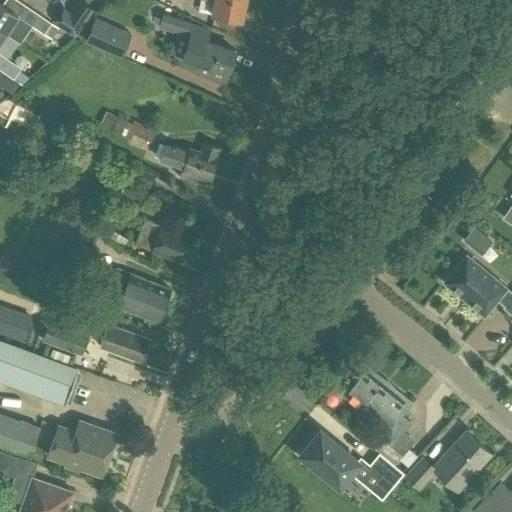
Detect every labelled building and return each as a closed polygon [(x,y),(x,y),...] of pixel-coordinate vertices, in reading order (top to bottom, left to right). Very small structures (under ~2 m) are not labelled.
[(204,0),(215,2),(213,15),(242,21),(245,0),(204,0)] [(0,28),(7,33),(6,35),(20,44),(32,26),(44,34),(51,23),(24,5),(17,15),(0,3),(0,28)] [(54,22),(74,36),(83,23),(63,9),(54,22)] [(158,28),(185,37),(190,22),(163,13),(158,28)] [(207,73),(206,75),(225,81),(235,50),(205,42),(205,41),(189,36),(182,58),(199,63),(197,69),(207,73)] [(109,37),(103,48),(104,48),(124,58),(129,46),(109,37)] [(0,69),(10,76),(13,79),(21,68),(0,53),(0,69)] [(10,76),(3,86),(11,92),(18,82),(13,79),(10,76)] [(117,118),(106,112),(99,125),(112,130),(131,139),(133,134),(150,142),(156,130),(138,122),(136,126),(118,116),(117,118)] [(160,159),(183,168),(180,178),(195,183),(197,176),(209,180),(217,157),(215,157),(219,148),(204,143),(201,152),(189,148),(188,152),(165,144),(160,159)] [(156,178),(153,177),(139,170),(135,177),(133,181),(150,189),(156,178)] [(124,186),(117,201),(129,207),(136,192),(124,186)] [(135,243),(153,250),(180,261),(190,236),(163,225),(162,226),(144,218),(135,243)] [(88,251),(96,237),(94,236),(75,224),(67,238),(88,251)] [(511,293),(507,289),(466,254),(442,283),(484,317),(497,302),(502,306),(501,308),(511,317),(511,293)] [(110,283),(124,289),(118,305),(156,320),(169,288),(131,273),(116,267),(110,283)] [(0,306),(0,332),(23,340),(31,318),(0,306)] [(49,319),(41,340),(81,355),(89,333),(67,324),(66,325),(49,319)] [(141,361),(149,339),(109,324),(101,346),(141,361)] [(75,369),(0,341),(0,379),(63,403),(75,369)] [(52,348),(49,356),(67,362),(69,355),(52,348)] [(350,393),(392,427),(381,439),(402,457),(415,440),(404,431),(412,423),(403,415),(412,404),(370,369),(350,393)] [(0,447),(29,457),(39,426),(0,412),(0,447)] [(116,435),(78,421),(74,432),(57,426),(47,454),(66,461),(68,456),(82,461),(80,466),(102,474),(116,435)] [(295,456),(339,492),(363,462),(319,426),(295,456)] [(466,433),(434,467),(422,455),(403,476),(419,490),(436,472),(458,492),(491,456),(466,433)] [(0,471),(6,473),(11,453),(0,449),(0,471)] [(385,477),(372,493),(381,500),(404,473),(379,452),(369,464),(385,477)] [(69,511),(71,508),(67,503),(72,491),(16,470),(7,495),(23,502),(18,511),(69,511)] [(258,511),(274,511),(275,511),(257,493),(248,502),(258,511)] [(511,511),(511,493),(502,503),(492,494),(475,511),(474,511),(511,511)]
